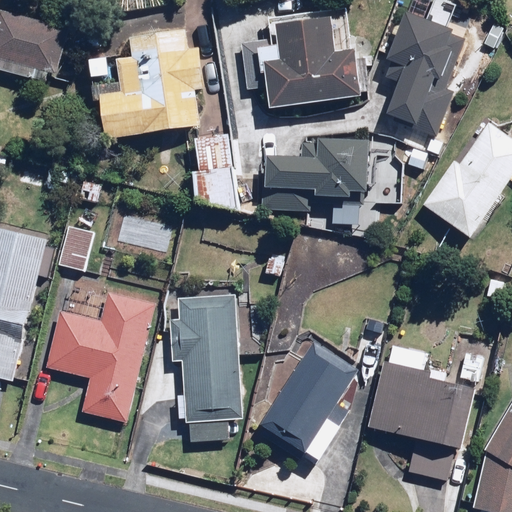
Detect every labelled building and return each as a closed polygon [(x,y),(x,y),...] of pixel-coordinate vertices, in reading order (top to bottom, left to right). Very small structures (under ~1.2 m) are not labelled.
[(453,33),(448,31),(457,8),(435,0),(427,23),(405,15),(387,63),(392,65),(386,81),(399,86),(387,119),(416,129),(434,81),(440,83),(453,49),(448,47),(453,33)] [(268,111),(362,100),(356,51),(351,51),(347,11),(269,21),(271,42),(238,46),(244,92),(266,89),(268,111)] [(49,78),(58,80),(71,31),(0,12),(0,72),(47,85),(49,78)] [(94,99),(100,142),(199,129),(194,94),(204,93),(197,49),(186,51),(183,34),(130,41),(133,60),(117,63),(121,95),(94,99)] [(511,180),(511,141),(481,121),(422,208),(471,241),(511,180)] [(365,196),(368,142),(318,140),(317,145),(302,144),(301,162),(263,160),(260,214),(308,217),(309,203),(350,205),(351,195),(365,196)] [(195,205),(235,215),(235,141),(195,142),(195,205)] [(98,207),(103,183),(83,179),(78,203),(98,207)] [(94,232),(68,226),(59,268),(85,274),(94,232)] [(53,252),(43,250),(44,243),(0,232),(0,381),(12,384),(36,278),(47,281),(53,252)] [(243,420),(237,295),(176,298),(177,324),(170,325),(172,365),(185,364),(188,442),(229,440),(228,421),(243,420)] [(126,427),(153,306),(106,296),(101,320),(58,310),(46,369),(90,378),(81,417),(126,427)] [(358,375),(313,346),(258,433),(314,469),(338,431),(326,424),(358,375)] [(391,365),(383,363),(367,432),(415,443),(408,473),(449,482),(456,451),(445,448),(459,387),(424,379),(429,357),(395,349),(391,365)] [(483,360),(462,357),(459,381),(480,384),(483,360)] [(511,511),(511,404),(484,450),(472,511),(511,511)]
